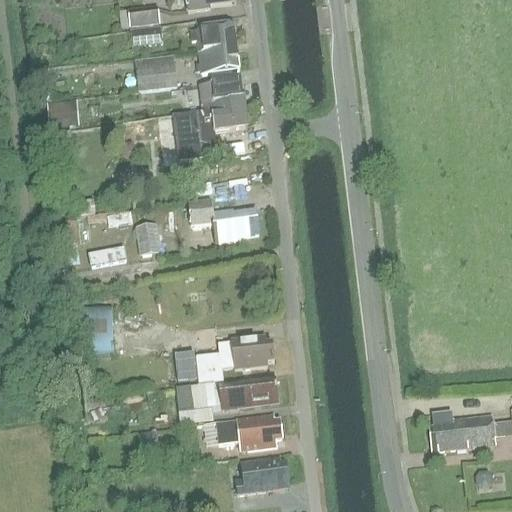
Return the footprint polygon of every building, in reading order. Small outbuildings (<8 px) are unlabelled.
[(185,0),(187,15),(210,12),(209,10),(231,7),(230,0),(185,0)] [(129,31),(160,28),(158,10),(127,13),(127,14),(129,31)] [(127,14),(119,15),(121,32),(129,31),(127,14)] [(197,44),(199,55),(236,51),(233,28),(196,32),(197,34),(190,35),(191,45),(197,44)] [(162,47),(160,31),(130,34),(132,51),(162,47)] [(47,48),(38,49),(38,59),(48,58),(47,48)] [(236,51),(199,55),(201,78),(239,74),(236,51)] [(135,64),(137,79),(174,75),(172,59),(135,64)] [(174,75),(137,79),(139,96),(176,91),(174,75)] [(240,83),(199,88),(202,109),(242,105),(240,83)] [(47,107),(49,133),(79,131),(77,105),(47,107)] [(202,115),(174,119),(178,152),(186,151),(187,164),(217,160),(214,135),(245,131),(242,105),(202,109),(202,115)] [(120,148),(122,161),(135,160),(133,146),(120,148)] [(199,175),(200,188),(217,187),(216,174),(199,175)] [(75,205),(75,212),(74,212),(74,219),(95,218),(94,204),(75,205)] [(258,239),(255,215),(232,218),(231,215),(213,217),(211,205),(189,208),(192,232),(214,230),(215,247),(235,245),(235,242),(258,239)] [(77,225),(66,225),(68,247),(78,246),(77,225)] [(152,229),(136,230),(139,259),(159,256),(157,234),(153,235),(152,229)] [(78,254),(67,255),(68,269),(79,268),(78,254)] [(112,312),(79,314),(81,357),(114,355),(112,312)] [(230,345),(231,347),(218,348),(219,358),(195,361),(198,389),(223,386),(222,373),(233,372),(234,374),(267,371),(267,366),(274,365),(272,347),(266,348),(265,341),(230,345)] [(278,407),(275,383),(222,390),(222,386),(176,392),(179,416),(224,410),(223,404),(239,402),(240,411),(278,407)] [(496,449),(492,420),(452,425),(451,417),(432,419),(434,432),(429,433),(432,456),(496,449)] [(282,443),(280,424),(274,425),(273,418),(236,423),(236,425),(215,428),(218,449),(238,447),(239,455),(277,450),(276,443),(282,443)] [(149,436),(137,438),(139,450),(151,448),(149,436)] [(213,498),(236,496),(236,499),(282,493),(282,486),(288,486),(285,468),(280,469),(279,463),(241,468),(241,469),(229,471),(229,476),(209,478),(212,498),(213,498)]
